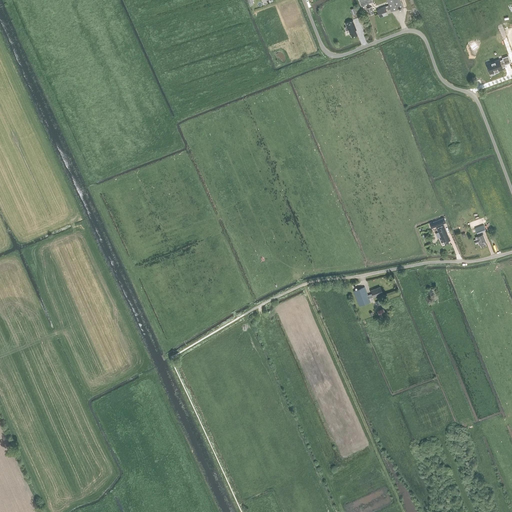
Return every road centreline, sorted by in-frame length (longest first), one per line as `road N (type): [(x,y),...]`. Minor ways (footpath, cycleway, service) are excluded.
road 1 (unclassified): [(511,189),(479,105),(443,82),(423,37),(402,33),(328,55),(302,0)]
road 2 (unclassified): [(355,276),(511,252)]
